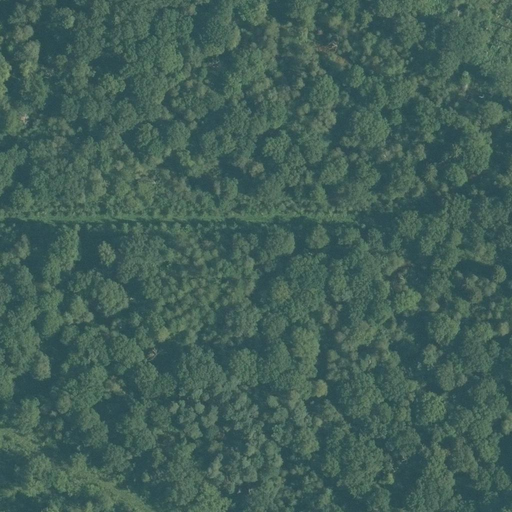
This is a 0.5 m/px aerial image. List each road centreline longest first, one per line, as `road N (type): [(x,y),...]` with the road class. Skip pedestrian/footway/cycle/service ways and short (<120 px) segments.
road 1 (track): [(0,223),(511,219)]
road 2 (track): [(156,511),(0,417)]
